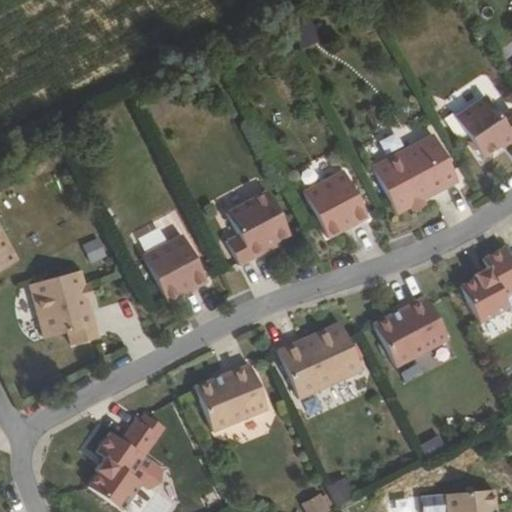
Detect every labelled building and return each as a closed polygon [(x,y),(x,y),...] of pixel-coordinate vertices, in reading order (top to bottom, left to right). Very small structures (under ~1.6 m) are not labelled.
[(494,96),(462,117),(489,157),(507,145),(508,147),(511,144),(511,112),(507,116),(494,96)] [(379,167),(404,213),(465,181),(452,156),(440,163),(428,141),(379,167)] [(346,228),(360,221),(361,224),(375,216),(351,171),(311,192),(335,238),(348,231),(346,228)] [(275,191),(233,212),(246,234),(234,241),(246,265),(272,251),(271,247),(297,233),(275,191)] [(346,228),(348,231),(361,224),(360,221),(346,228)] [(368,224),(347,233),(360,263),(381,254),(368,224)] [(0,279),(22,268),(1,228),(0,227),(0,279)] [(185,291),(198,284),(200,287),(213,280),(189,234),(149,255),(173,301),(187,294),(185,291)] [(98,238),(80,246),(89,265),(107,257),(98,238)] [(511,307),(507,298),(511,295),(511,259),(507,251),(487,262),(491,271),(477,278),(479,281),(463,290),(482,326),(511,310),(511,307)] [(88,269),(37,283),(52,337),(76,330),(80,344),(106,336),(88,269)] [(353,297),(363,317),(394,302),(385,282),(353,297)] [(185,291),(187,294),(200,287),(198,284),(185,291)] [(433,294),(379,322),(402,365),(455,337),(433,294)] [(348,322),(284,350),(306,398),(369,369),(348,322)] [(66,339),(45,341),(46,354),(67,352),(66,339)] [(257,363),(201,385),(219,430),(275,408),(257,363)] [(102,467),(105,469),(95,484),(128,508),(149,479),(138,471),(166,432),(144,417),(129,437),(118,429),(103,449),(112,455),(102,467)] [(419,445),(426,461),(447,452),(440,436),(419,445)] [(345,479),(326,489),(336,507),(355,497),(345,479)] [(502,511),(500,489),(452,493),(453,511),(502,511)] [(300,507),(303,511),(330,511),(331,511),(320,494),(300,507)]
